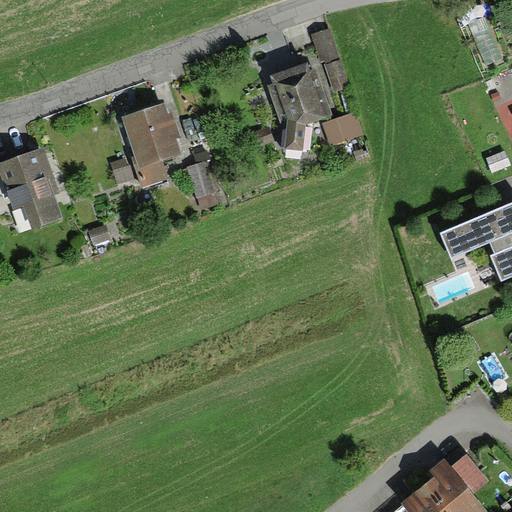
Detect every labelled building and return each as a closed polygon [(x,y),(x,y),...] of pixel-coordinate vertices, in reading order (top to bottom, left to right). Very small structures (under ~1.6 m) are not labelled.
[(327,34),(312,39),(331,92),(346,87),(327,34)] [(320,119),(303,66),(265,78),(280,130),(277,157),(302,159),(303,125),(320,119)] [(176,155),(161,107),(121,119),(144,193),(167,185),(159,160),(176,155)] [(348,118),(324,127),(332,146),(355,137),(348,118)] [(267,132),(256,136),(260,148),(271,144),(267,132)] [(16,211),(26,238),(53,229),(40,193),(50,189),(38,156),(0,169),(0,199),(6,215),(16,211)] [(109,167),(115,183),(127,179),(121,163),(109,167)] [(209,165),(186,172),(197,207),(219,200),(209,165)] [(511,208),(440,239),(450,261),(481,247),(498,287),(511,281),(511,208)] [(106,243),(103,232),(86,237),(90,248),(106,243)] [(473,511),(441,472),(399,507),(403,511),(473,511)]
